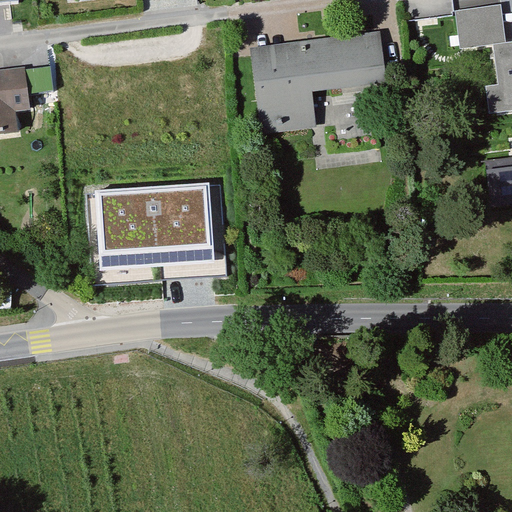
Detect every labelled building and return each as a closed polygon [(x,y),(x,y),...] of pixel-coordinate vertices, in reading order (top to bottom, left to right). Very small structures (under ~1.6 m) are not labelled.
[(379,35),(248,48),(257,143),(317,137),(314,97),(384,91),(379,35)] [(511,43),(495,46),(500,86),(488,88),(491,112),(511,108),(511,43)] [(175,64),(99,69),(103,132),(179,126),(175,64)] [(18,77),(0,78),(0,145),(11,144),(8,118),(21,117),(18,77)] [(511,166),(487,168),(490,204),(511,202),(511,166)] [(208,178),(96,185),(99,249),(212,242),(208,178)]
